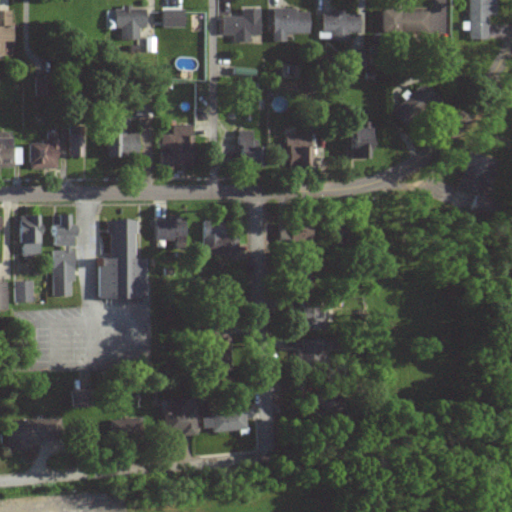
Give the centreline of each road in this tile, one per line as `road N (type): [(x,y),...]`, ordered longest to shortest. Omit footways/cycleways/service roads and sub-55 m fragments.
road 1 (residential): [(429,156),(379,182),(342,189),(0,192)]
road 2 (residential): [(0,481),(266,450)]
road 3 (residential): [(266,450),(251,190)]
road 4 (residential): [(214,190),(213,0)]
road 5 (residential): [(429,156),(459,127),(511,39)]
